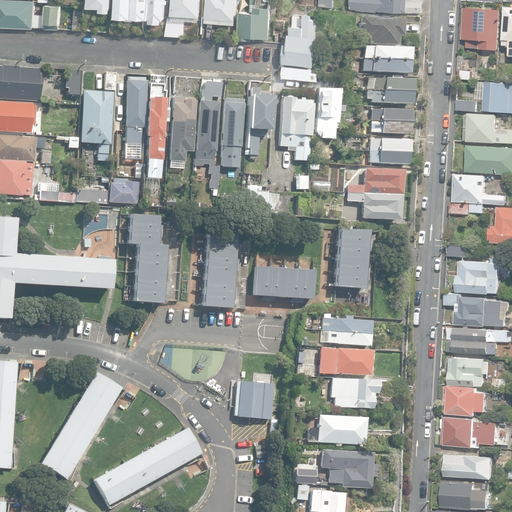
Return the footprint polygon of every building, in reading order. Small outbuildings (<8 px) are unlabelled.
[(46,29),(59,30),(61,5),(47,4),(46,14),(35,14),(36,1),(21,0),(0,0),(0,26),(34,28),(34,27),(46,27),(46,29)] [(100,12),(110,13),(111,9),(111,0),(88,0),(88,8),(100,9),(100,12)] [(115,0),(114,18),(148,20),(148,0),(115,0)] [(165,20),(165,0),(149,0),(149,19),(150,19),(150,23),(162,23),(162,20),(165,20)] [(184,21),(189,21),(189,17),(200,17),(201,0),(172,0),(172,15),(184,16),(184,21)] [(205,22),(236,24),(237,20),(238,0),(207,0),(207,3),(205,3),(204,9),(206,9),(205,22)] [(240,39),(253,40),(254,37),(272,38),(274,7),(273,7),(273,0),(253,0),(254,3),(257,3),(257,5),(257,11),(243,10),(240,39)] [(350,0),(350,10),(423,13),(423,1),(407,0),(350,0)] [(479,49),(499,51),(502,10),(464,7),(462,39),(467,40),(466,47),(479,48),(479,49)] [(75,30),(84,30),(85,9),(75,9),(75,30)] [(286,63),(317,66),(322,22),(319,22),(319,18),(315,18),(316,13),(308,12),(307,17),(307,25),(295,23),(295,33),(293,32),(292,42),(288,42),(285,63),(286,63)] [(167,35),(184,36),(184,17),(168,16),(167,35)] [(357,43),(400,44),(400,34),(404,35),(404,18),(359,17),(357,43)] [(404,32),(422,33),(422,23),(405,22),(404,32)] [(363,58),(410,60),(411,46),(364,45),(363,58)] [(461,68),(470,68),(470,57),(462,57),(461,68)] [(410,72),(410,60),(363,58),(363,70),(410,72)] [(0,98),(38,102),(40,69),(0,65),(0,98)] [(283,77),(317,80),(318,71),(318,72),(312,71),(312,68),(284,66),(283,77)] [(67,94),(80,94),(81,71),(66,70),(65,87),(67,87),(67,94)] [(104,90),(114,90),(115,73),(105,72),(104,90)] [(128,148),(135,148),(135,145),(140,145),(141,127),(145,127),(146,81),(145,81),(145,76),(138,76),(137,81),(125,81),(124,127),(126,127),(125,145),(128,145),(128,148)] [(154,90),(164,91),(165,76),(155,76),(154,90)] [(173,94),(197,95),(198,79),(174,77),(173,94)] [(208,164),(208,166),(213,167),(214,152),(215,152),(218,102),(209,101),(210,97),(219,97),(220,79),(200,78),(195,166),(202,166),(202,164),(208,164)] [(372,79),(371,90),(408,92),(408,80),(372,79)] [(248,155),(257,155),(258,135),(265,136),(266,131),(269,131),(271,97),(266,94),(258,94),(259,82),(249,82),(245,148),(248,149),(248,155)] [(484,111),(511,112),(511,84),(483,82),(481,110),(484,111)] [(319,137),(333,138),(333,128),(337,128),(340,92),(338,92),(338,90),(318,88),(314,131),(318,131),(320,131),(319,137)] [(97,160),(107,161),(108,144),(110,144),(113,92),(82,90),(79,142),(97,143),(97,154),(97,160)] [(408,92),(371,90),(365,90),(365,99),(370,99),(370,103),(407,105),(408,92)] [(166,98),(151,97),(151,98),(147,98),(147,110),(146,110),(145,136),(147,136),(146,159),(147,159),(146,165),(147,165),(146,176),(159,176),(159,171),(161,171),(161,159),(163,159),(166,98)] [(192,152),(195,101),(192,98),(172,97),(172,103),(171,103),(168,161),(184,161),(185,151),(192,152)] [(295,158),(308,158),(309,136),(310,136),(312,103),(311,103),(311,100),(295,99),(295,98),(282,97),(279,134),(278,146),(294,147),(295,158)] [(238,167),(242,99),(223,98),(223,102),(222,102),(220,145),(221,145),(219,166),(238,167)] [(457,110),(476,111),(477,101),(458,100),(457,110)] [(0,131),(29,133),(31,133),(31,124),(34,124),(35,105),(31,104),(31,103),(0,101),(0,131)] [(370,109),(370,121),(406,123),(406,110),(379,109),(370,109)] [(497,133),(498,114),(469,113),(469,115),(466,115),(464,140),(468,140),(468,141),(496,142),(511,142),(511,128),(509,129),(508,134),(497,133)] [(405,134),(406,123),(370,121),(369,132),(379,133),(405,134)] [(68,146),(77,147),(78,127),(69,126),(68,137),(69,137),(68,146)] [(43,148),(44,138),(0,135),(0,159),(33,162),(34,148),(43,148)] [(369,139),(368,151),(403,153),(404,141),(378,139),(369,139)] [(467,172),(511,173),(511,147),(468,145),(467,172)] [(40,163),(49,164),(50,151),(41,151),(40,163)] [(403,153),(368,151),(368,162),(377,163),(403,165),(403,153)] [(24,162),(0,160),(0,194),(21,196),(21,194),(31,195),(33,164),(24,164),(24,162)] [(213,167),(208,166),(207,174),(210,174),(210,181),(209,181),(209,188),(216,189),(218,167),(213,167)] [(347,184),(346,193),(397,195),(399,171),(399,170),(363,168),(362,185),(347,184)] [(454,201),(506,205),(506,203),(508,203),(509,200),(506,199),(506,196),(486,194),(487,175),(456,173),(454,201)] [(304,174),(290,174),(290,188),(304,188),(304,174)] [(108,202),(138,204),(139,182),(109,180),(108,202)] [(306,217),(307,194),(259,191),(259,187),(245,186),(244,214),(306,217)] [(75,202),(107,204),(108,191),(75,189),(75,202)] [(57,200),(72,201),(72,193),(39,191),(39,200),(57,201),(57,200)] [(397,195),(346,193),(346,201),(362,202),(361,218),(396,220),(397,195)] [(451,213),(471,214),(471,212),(483,213),(484,208),(488,208),(488,204),(484,204),(452,202),(451,213)] [(492,242),(511,242),(511,207),(499,207),(498,222),(494,222),(494,226),(493,226),(493,228),(490,228),(490,240),(492,240),(492,242)] [(132,301),(161,303),(162,290),(165,246),(156,245),(158,216),(129,214),(127,244),(136,244),(132,301)] [(0,317),(8,319),(8,311),(9,290),(10,283),(109,289),(111,260),(12,254),(14,219),(0,217),(0,317)] [(333,286),(362,288),(366,230),(338,228),(333,286)] [(201,305),(230,307),(231,290),(235,235),(206,233),(201,305)] [(449,257),(470,258),(470,253),(470,245),(449,244),(449,257)] [(470,253),(479,254),(480,246),(470,245),(470,253)] [(457,291),(489,294),(495,293),(499,293),(499,290),(500,263),(491,263),(492,262),(463,260),(463,261),(461,261),(460,274),(458,274),(457,291)] [(253,295),(311,299),(311,290),(312,271),(255,267),(253,295)] [(486,325),(506,326),(507,319),(511,306),(511,301),(488,300),(488,297),(463,296),(463,294),(447,293),(446,304),(461,305),(461,311),(457,310),(456,324),(486,326),(486,325)] [(320,330),(369,334),(370,320),(351,319),(351,315),(344,315),(344,318),(321,316),(320,330)] [(449,339),(454,339),(499,342),(499,340),(504,339),(504,331),(496,330),(490,329),(455,327),(455,325),(449,325),(448,327),(449,327),(449,339)] [(368,346),(369,334),(320,330),(320,336),(327,337),(326,342),(368,346)] [(498,354),(499,342),(454,339),(454,340),(449,340),(448,352),(454,352),(477,353),(476,356),(481,356),(481,353),(489,354),(489,353),(498,354)] [(336,373),(368,375),(369,350),(319,347),(318,373),(336,374),(336,373)] [(449,384),(476,386),(477,385),(484,386),(485,377),(488,377),(489,373),(485,373),(486,359),(455,356),(451,358),(449,384)] [(0,467),(8,468),(14,363),(0,361),(0,467)] [(39,463),(64,478),(119,387),(94,372),(39,463)] [(334,406),(370,408),(371,393),(375,393),(375,379),(331,377),(330,397),(334,397),(334,406)] [(494,386),(505,387),(506,379),(494,378),(494,386)] [(272,384),(239,381),(235,381),(233,415),(236,416),(269,419),(271,395),(277,395),(278,388),(272,388),(272,384)] [(446,413),(476,415),(476,411),(486,411),(487,392),(477,391),(477,387),(449,385),(448,395),(445,395),(444,404),(447,405),(446,413)] [(294,407),(304,408),(304,397),(294,397),(294,407)] [(335,445),(340,446),(340,444),(364,445),(365,417),(318,414),(317,428),(307,428),(307,441),(335,443),(335,445)] [(474,447),(482,447),(482,443),(498,444),(499,422),(475,420),(476,418),(446,416),(446,417),(442,419),(442,427),(443,428),(442,444),(473,447),(474,447)] [(91,479),(106,505),(199,453),(184,427),(91,479)] [(253,445),(266,442),(265,435),(252,438),(253,445)] [(340,486),(369,488),(371,452),(320,449),(319,467),(321,467),(321,474),(327,474),(327,482),(341,483),(340,486)] [(445,475),(493,478),(494,456),(446,453),(445,475)] [(441,482),(441,506),(489,508),(489,503),(491,503),(491,488),(476,488),(476,483),(441,482)] [(295,499),(306,500),(307,486),(297,485),(295,499)] [(342,511),(344,493),(330,492),(330,491),(311,490),(309,511),(342,511)] [(61,511),(82,511),(66,503),(66,504),(61,511)]
